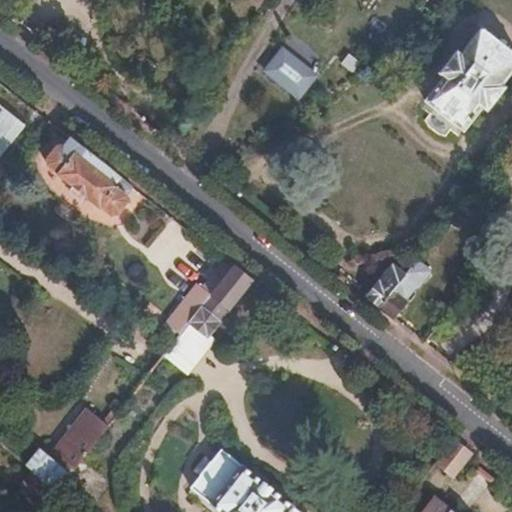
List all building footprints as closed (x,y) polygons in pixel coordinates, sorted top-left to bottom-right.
[(247,0),(257,8),(263,0),(247,0)] [(444,78),(425,102),(463,131),(481,108),(486,112),(505,89),(500,86),(511,70),(511,53),(481,29),(461,54),(457,51),(439,73),(444,78)] [(272,81),(264,85),(273,105),(302,93),(293,72),(286,75),(284,72),(271,77),(272,81)] [(0,152),(22,125),(0,107),(0,152)] [(95,157),(70,137),(62,147),(55,147),(46,158),(48,166),(57,173),(56,175),(98,208),(99,207),(110,214),(120,214),(128,203),(126,195),(133,187),(95,157)] [(0,165),(0,184),(9,173),(0,165)] [(404,276),(379,307),(392,317),(404,301),(403,299),(416,283),(418,284),(428,271),(416,261),(404,276)] [(199,309),(174,340),(163,353),(186,372),(214,338),(208,334),(251,279),(233,266),(223,277),(199,309)] [(375,286),(366,297),(379,307),(404,276),(392,267),(377,285),(375,286)] [(193,287),(160,329),(174,340),(199,309),(223,277),(214,270),(199,290),(193,287)] [(41,449),(27,466),(33,471),(57,490),(70,472),(106,427),(107,425),(87,409),(50,455),(41,449)] [(470,452),(453,439),(435,461),(452,474),(470,452)] [(222,451),(192,488),(211,504),(211,505),(219,511),(298,511),(294,509),(295,507),(244,467),(242,468),(222,451)] [(57,490),(33,471),(18,490),(41,509),(57,490)] [(70,472),(57,490),(73,503),(80,494),(78,478),(70,472)] [(451,511),(433,498),(422,511),(451,511)]
